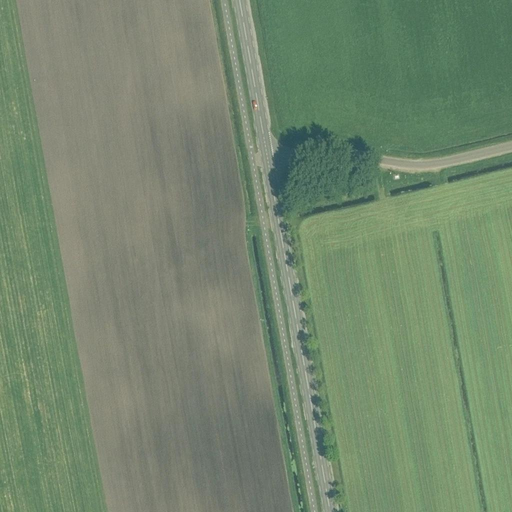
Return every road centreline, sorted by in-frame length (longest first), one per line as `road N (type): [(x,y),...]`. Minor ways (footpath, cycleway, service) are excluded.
road 1 (primary): [(329,511),(267,160)]
road 2 (unclassified): [(267,160),(326,151),(422,166),(511,147)]
road 3 (primary): [(267,160),(238,0)]
